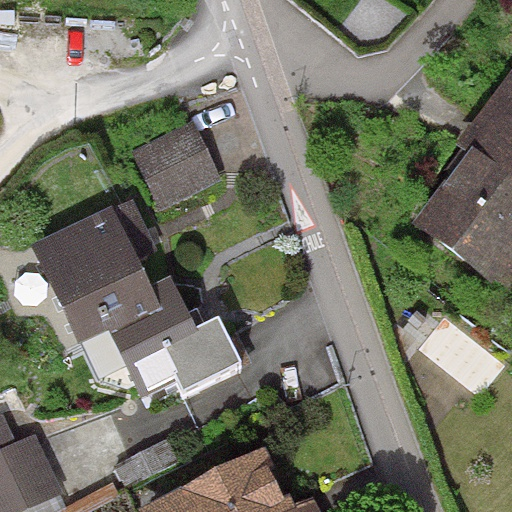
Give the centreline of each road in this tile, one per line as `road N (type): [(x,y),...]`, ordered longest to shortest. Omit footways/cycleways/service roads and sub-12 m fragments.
road 1 (residential): [(416,511),(245,54)]
road 2 (residential): [(461,0),(381,77),(245,54)]
